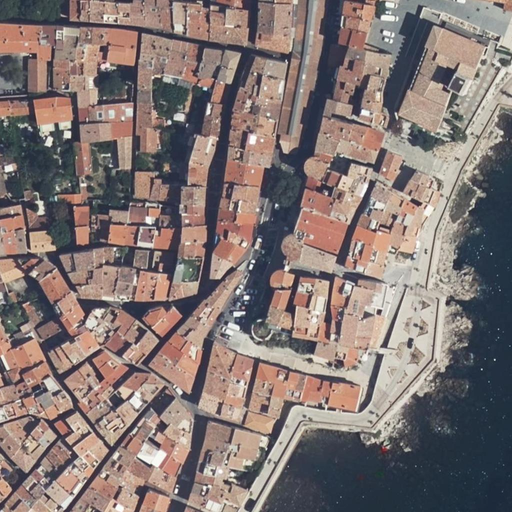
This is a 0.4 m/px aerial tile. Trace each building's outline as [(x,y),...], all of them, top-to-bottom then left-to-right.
[(70,0),(71,18),(80,19),(79,0),(70,0)] [(79,0),(80,19),(90,20),(89,0),(79,0)] [(89,0),(90,20),(104,21),(103,0),(89,0)] [(103,0),(104,21),(118,22),(117,0),(111,0),(103,0)] [(118,22),(130,24),(130,1),(117,0),(118,22)] [(130,0),(130,1),(130,24),(145,25),(160,27),(161,27),(161,4),(174,6),(174,1),(174,0),(130,0)] [(174,31),(186,34),(187,0),(178,0),(179,1),(174,1),(174,6),(174,31)] [(209,37),(211,10),(204,8),(204,3),(198,2),(198,0),(187,0),(186,34),(188,34),(209,37)] [(211,0),(211,3),(211,10),(209,37),(229,40),(245,43),(248,10),(248,0),(211,0)] [(294,58),(281,133),(292,135),(303,138),(319,48),(325,0),(300,0),(299,27),(294,58)] [(348,0),(342,0),(341,13),(370,20),(373,5),(355,1),(348,0)] [(511,0),(487,0),(490,0),(489,3),(493,3),(493,0),(494,0),(505,2),(503,10),(511,10),(511,0)] [(258,1),(257,23),(290,27),(292,3),(275,2),(258,1)] [(161,27),(174,31),(174,6),(161,4),(161,27)] [(341,13),(339,26),(367,32),(370,20),(341,13)] [(0,22),(0,50),(30,50),(37,50),(37,57),(50,57),(51,44),(38,43),(41,25),(0,22)] [(257,23),(257,31),(290,36),(290,27),(257,23)] [(41,25),(38,43),(51,44),(55,44),(57,26),(55,25),(41,25)] [(503,38),(502,43),(495,40),(487,38),(486,41),(484,45),(447,30),(436,25),(435,28),(433,35),(430,42),(427,49),(424,56),(419,68),(402,113),(428,122),(426,126),(446,133),(447,129),(466,136),(502,71),(504,67),(509,68),(511,59),(511,50),(502,47),(505,38),(503,38)] [(69,26),(63,26),(62,46),(55,46),(54,53),(54,58),(69,59),(77,60),(79,27),(69,26)] [(63,26),(57,26),(55,44),(55,46),(62,46),(63,26)] [(339,26),(336,45),(347,47),(362,49),(364,43),(367,32),(339,26)] [(103,44),(105,29),(79,27),(77,60),(69,59),(54,58),(54,67),(68,69),(68,74),(76,75),(82,75),(84,60),(96,61),(97,53),(104,53),(105,44),(103,44)] [(105,29),(103,44),(105,44),(104,53),(97,53),(96,61),(107,62),(134,64),(136,32),(128,30),(120,29),(112,29),(105,29)] [(257,31),(256,44),(270,47),(288,51),(290,36),(257,31)] [(142,33),(139,59),(138,86),(137,103),(150,103),(152,61),(166,63),(171,40),(142,33)] [(204,46),(171,40),(166,63),(164,73),(178,75),(193,77),(191,85),(190,89),(195,90),(197,81),(198,78),(197,78),(198,75),(204,46)] [(389,60),(390,54),(364,43),(362,49),(347,47),(345,57),(364,62),(387,67),(389,60)] [(326,74),(331,76),(333,65),(336,45),(331,44),(326,74)] [(336,45),(333,65),(343,67),(345,57),(347,47),(336,45)] [(224,49),(204,46),(198,75),(205,77),(206,76),(212,77),(213,72),(218,73),(224,49)] [(239,52),(224,49),(218,73),(217,78),(228,80),(239,52)] [(266,57),(251,54),(241,80),(240,80),(238,91),(260,94),(264,75),(266,57)] [(266,57),(264,75),(279,77),(284,78),(286,61),(275,59),(266,57)] [(330,79),(327,99),(341,102),(343,97),(344,90),(352,91),(354,84),(358,85),(361,72),(364,62),(345,57),(343,67),(333,65),(331,76),(330,79)] [(45,60),(30,60),(30,89),(30,91),(45,91),(45,60)] [(94,76),(96,61),(84,60),(82,75),(94,76)] [(386,71),(387,67),(364,62),(361,72),(385,78),(386,71)] [(54,67),(54,89),(68,90),(68,74),(68,69),(54,67)] [(365,87),(382,90),(384,84),(385,78),(361,72),(358,85),(359,85),(365,87)] [(78,107),(95,106),(95,95),(95,76),(94,76),(82,75),(76,75),(68,74),(68,90),(77,90),(78,107)] [(178,75),(176,82),(191,85),(193,77),(178,75)] [(264,75),(260,94),(276,97),(280,98),(284,78),(279,77),(264,75)] [(224,103),(228,80),(217,78),(212,77),(206,76),(205,77),(198,78),(197,81),(214,85),(208,100),(224,103)] [(156,107),(162,108),(167,81),(162,80),(157,103),(156,107)] [(382,95),(382,90),(365,87),(363,95),(382,101),(382,95)] [(193,97),(195,90),(190,89),(187,101),(185,101),(183,111),(189,112),(193,97)] [(238,91),(233,108),(272,118),(277,119),(280,98),(276,97),(260,94),(238,91)] [(109,97),(95,95),(95,106),(101,105),(110,105),(109,97)] [(381,106),(382,101),(363,95),(360,105),(375,110),(379,111),(381,106)] [(36,121),(72,118),(70,98),(57,97),(33,100),(35,112),(36,121)] [(327,99),(324,110),(323,112),(323,113),(323,114),(329,116),(330,116),(331,111),(348,115),(351,104),(341,102),(327,99)] [(10,112),(10,114),(35,112),(33,100),(8,102),(10,112)] [(221,117),(224,103),(208,100),(205,113),(221,117)] [(8,102),(0,102),(0,113),(10,112),(8,102)] [(131,122),(132,103),(110,105),(101,105),(100,123),(131,122)] [(137,103),(136,125),(149,127),(150,127),(164,129),(164,121),(150,119),(150,103),(137,103)] [(79,124),(100,123),(101,105),(95,106),(78,107),(79,124)] [(358,116),(372,121),(375,110),(360,105),(358,116)] [(233,108),(227,157),(242,160),(245,148),(249,130),(269,134),(274,134),(277,119),(272,118),(233,108)] [(386,121),(388,114),(379,111),(375,110),(372,121),(385,126),(386,121)] [(218,136),(221,117),(205,113),(203,125),(186,123),(185,132),(193,133),(218,136)] [(323,114),(319,131),(341,138),(346,140),(349,141),(361,145),(366,126),(351,122),(329,116),(323,114)] [(79,124),(81,143),(88,142),(118,137),(130,136),(131,122),(100,123),(79,124)] [(136,125),(136,151),(149,151),(149,127),(136,125)] [(383,133),(366,126),(361,145),(377,150),(379,146),(383,133)] [(271,153),(274,134),(269,134),(249,130),(245,148),(265,152),(271,153)] [(319,131),(314,155),(327,163),(335,149),(345,154),(349,141),(346,140),(341,138),(319,131)] [(188,161),(206,168),(217,138),(218,136),(193,133),(193,135),(196,136),(188,159),(188,161)] [(130,136),(118,137),(118,168),(130,167),(130,136)] [(349,141),(345,154),(352,155),(373,162),(377,150),(361,145),(349,141)] [(91,173),(88,142),(81,143),(74,143),(76,175),(79,175),(79,174),(91,173)] [(268,166),(271,153),(265,152),(245,148),(242,160),(263,165),(268,166)] [(387,150),(382,164),(396,170),(402,155),(387,150)] [(160,151),(160,171),(179,172),(179,168),(187,168),(188,161),(188,159),(180,158),(179,151),(164,151),(160,151)] [(0,155),(0,195),(7,195),(1,171),(19,168),(16,154),(8,155),(0,155)] [(327,163),(314,155),(304,168),(308,175),(323,181),(329,167),(325,166),(327,163)] [(242,160),(227,157),(226,169),(224,182),(259,185),(261,175),(263,165),(242,160)] [(205,187),(206,168),(188,161),(187,168),(179,168),(179,179),(187,179),(186,185),(205,187)] [(350,161),(349,168),(369,174),(370,170),(371,167),(350,161)] [(379,171),(379,172),(392,180),(396,170),(382,164),(379,171)] [(329,167),(323,181),(326,182),(333,185),(338,187),(344,173),(329,167)] [(349,168),(347,175),(367,183),(368,178),(369,174),(349,168)] [(416,170),(410,180),(429,188),(433,180),(428,175),(416,170)] [(136,195),(151,197),(152,192),(153,178),(153,171),(136,171),(136,195)] [(344,173),(338,187),(361,196),(365,188),(367,183),(347,175),(344,173)] [(308,175),(305,187),(321,194),(326,195),(328,191),(325,190),(327,187),(324,187),(326,182),(323,181),(308,175)] [(151,197),(159,198),(160,183),(160,178),(153,178),(152,192),(151,197)] [(434,205),(438,192),(429,188),(410,180),(409,180),(402,192),(421,200),(428,203),(432,204),(434,205)] [(224,182),(221,196),(256,201),(259,185),(224,182)] [(305,187),(300,206),(329,216),(336,199),(329,196),(333,185),(326,182),(324,187),(327,187),(325,190),(328,191),(326,195),(321,194),(305,187)] [(372,190),(369,196),(386,203),(391,190),(386,187),(375,182),(372,190)] [(204,205),(205,187),(186,185),(183,184),(167,184),(167,199),(182,201),(204,205)] [(57,194),(57,200),(87,199),(87,185),(80,185),(80,194),(57,194)] [(357,202),(361,196),(338,187),(333,185),(329,196),(336,199),(354,206),(357,202)] [(403,197),(391,190),(386,203),(380,218),(380,219),(392,223),(392,224),(395,217),(403,197)] [(221,196),(219,208),(254,212),(256,201),(221,196)] [(366,205),(362,211),(380,218),(386,203),(369,196),(366,205)] [(416,205),(403,197),(395,217),(408,222),(416,205)] [(350,215),(354,206),(336,199),(329,216),(347,223),(350,215)] [(130,201),(120,200),(118,211),(129,211),(130,201)] [(421,200),(419,206),(416,205),(408,222),(404,231),(417,236),(418,234),(417,234),(418,231),(419,224),(420,215),(422,213),(423,212),(423,211),(423,210),(428,203),(421,200)] [(147,202),(130,201),(129,211),(128,214),(127,223),(127,225),(141,226),(155,226),(159,227),(160,212),(161,204),(147,202)] [(204,214),(204,205),(182,201),(182,207),(181,212),(204,214)] [(0,206),(0,216),(21,213),(20,204),(0,206)] [(64,206),(66,226),(75,225),(73,206),(64,206)] [(88,225),(89,206),(83,206),(79,206),(73,206),(75,225),(75,226),(88,225)] [(338,251),(347,223),(329,216),(300,206),(294,232),(299,238),(304,239),(304,240),(338,251)] [(27,221),(29,232),(53,229),(51,218),(35,220),(33,207),(25,209),(27,221)] [(219,208),(217,218),(252,223),(254,212),(219,208)] [(358,222),(357,224),(376,229),(377,226),(380,219),(380,218),(362,211),(358,222)] [(206,225),(204,214),(181,212),(181,214),(160,212),(159,227),(162,227),(181,228),(181,225),(206,225)] [(0,216),(0,222),(1,231),(5,252),(16,251),(13,229),(24,227),(21,213),(0,216)] [(92,213),(92,226),(110,227),(111,222),(112,215),(92,213)] [(108,241),(125,243),(127,225),(127,223),(128,214),(113,213),(112,215),(111,222),(110,227),(108,241)] [(354,231),(351,238),(372,244),(372,246),(385,250),(388,240),(398,246),(404,231),(408,222),(395,217),(392,224),(392,223),(380,219),(377,226),(376,229),(357,224),(354,231)] [(217,218),(216,224),(249,240),(252,223),(217,218)] [(216,224),(215,232),(245,248),(250,240),(249,240),(216,224)] [(66,226),(68,246),(77,244),(88,242),(88,225),(75,226),(75,225),(66,226)] [(125,243),(139,245),(141,226),(127,225),(125,243)] [(205,241),(206,225),(181,225),(181,228),(162,227),(158,247),(179,248),(180,242),(205,241)] [(92,226),(92,231),(101,232),(99,240),(108,241),(110,227),(92,226)] [(139,245),(152,246),(155,226),(141,226),(139,245)] [(152,246),(158,247),(162,227),(159,227),(155,226),(152,246)] [(24,227),(13,229),(16,251),(27,250),(24,227)] [(56,248),(53,229),(29,232),(31,250),(45,250),(56,248)] [(284,230),(279,250),(286,252),(288,253),(286,260),(285,262),(291,264),(291,262),(292,259),(295,260),(299,260),(307,262),(313,247),(303,243),(304,240),(304,239),(299,238),(294,232),(288,231),(284,230)] [(245,248),(215,232),(212,250),(212,251),(233,262),(245,248)] [(349,246),(348,253),(368,259),(372,246),(372,244),(351,238),(349,246)] [(398,246),(388,240),(385,250),(386,250),(386,251),(394,254),(396,250),(398,246)] [(202,258),(205,241),(180,242),(179,248),(178,257),(202,258)] [(368,259),(383,264),(386,251),(386,250),(385,250),(372,246),(368,259)] [(60,254),(69,272),(102,265),(102,263),(103,247),(60,254)] [(113,247),(103,247),(102,263),(111,264),(113,247)] [(313,247),(307,262),(317,266),(330,270),(335,255),(313,247)] [(137,251),(133,268),(139,269),(146,270),(149,251),(147,251),(137,251)] [(162,252),(154,251),(151,270),(158,272),(160,262),(162,252)] [(229,265),(233,262),(212,251),(209,278),(219,277),(222,272),(226,268),(229,265)] [(174,254),(162,252),(160,262),(172,264),(174,254)] [(344,267),(364,272),(368,259),(348,253),(347,255),(344,267)] [(30,271),(44,259),(37,257),(18,258),(25,266),(30,271)] [(198,281),(202,258),(178,257),(172,281),(198,281)] [(18,258),(4,259),(10,269),(9,269),(13,278),(30,271),(25,266),(18,258)] [(4,259),(0,259),(0,271),(1,272),(1,274),(4,280),(4,281),(13,278),(9,269),(10,269),(4,259)] [(56,267),(44,259),(30,271),(41,278),(56,267)] [(379,276),(383,264),(368,259),(364,272),(379,276)] [(169,275),(172,264),(160,262),(158,272),(158,273),(169,275)] [(285,265),(284,267),(278,288),(270,303),(284,306),(290,288),(293,284),(295,273),(291,271),(289,270),(290,266),(291,264),(285,262),(285,265)] [(101,297),(113,298),(121,266),(111,264),(102,263),(102,265),(102,281),(101,297)] [(69,272),(75,284),(102,281),(102,265),(69,272)] [(113,298),(129,299),(134,299),(139,269),(133,268),(121,266),(113,298)] [(69,290),(56,267),(41,278),(48,294),(50,298),(69,290)] [(134,299),(154,298),(158,273),(158,272),(151,270),(146,270),(139,269),(134,299)] [(209,301),(223,310),(233,292),(245,276),(241,273),(240,272),(230,278),(210,301),(209,301)] [(164,298),(169,275),(158,273),(154,298),(164,298)] [(311,292),(315,277),(305,276),(300,276),(300,277),(296,289),(311,292)] [(347,307),(351,294),(343,292),(345,280),(335,276),(333,288),(333,290),(331,304),(347,307)] [(320,278),(315,277),(311,292),(314,293),(327,296),(328,280),(320,278)] [(383,307),(388,283),(370,279),(358,279),(358,281),(357,284),(353,283),(351,294),(347,307),(345,313),(360,316),(362,316),(365,304),(377,306),(383,307)] [(343,292),(351,294),(353,283),(347,281),(345,280),(343,292)] [(81,295),(101,297),(102,281),(75,284),(81,295)] [(196,292),(198,281),(172,281),(168,298),(196,292)] [(296,289),(293,303),(296,303),(310,307),(314,293),(311,292),(296,289)] [(85,312),(69,290),(50,298),(62,316),(43,327),(35,313),(30,316),(37,329),(43,339),(69,326),(69,325),(70,327),(81,315),(85,312)] [(14,291),(9,292),(13,301),(14,303),(18,301),(14,291)] [(310,307),(313,308),(324,310),(327,296),(314,293),(310,307)] [(0,304),(0,313),(19,306),(18,304),(15,302),(14,303),(13,301),(0,304)] [(213,325),(223,310),(209,301),(196,315),(213,325)] [(290,334),(300,337),(307,338),(317,341),(321,321),(311,319),(313,308),(310,307),(296,303),(294,312),(287,310),(283,309),(284,306),(270,303),(262,317),(260,317),(259,317),(256,318),(255,319),(253,321),(252,323),(251,325),(251,328),(252,331),(253,333),(254,335),(256,336),(258,337),(260,338),(263,338),(266,337),(268,336),(270,334),(271,333),(272,330),(283,333),(290,334)] [(332,312),(333,317),(344,319),(345,313),(347,307),(331,304),(332,312)] [(143,316),(150,326),(162,316),(167,311),(169,308),(169,306),(161,305),(149,309),(143,316)] [(89,313),(88,316),(86,322),(89,329),(92,334),(102,321),(100,319),(109,306),(97,306),(93,307),(92,307),(92,308),(91,308),(90,309),(89,313)] [(124,335),(136,320),(121,309),(109,306),(100,319),(102,321),(116,330),(124,335)] [(182,315),(172,306),(169,308),(167,311),(162,316),(150,326),(161,335),(171,325),(182,315)] [(313,308),(311,319),(321,321),(321,320),(322,317),(324,310),(313,308)] [(367,345),(375,313),(358,321),(360,316),(345,313),(344,319),(338,339),(337,339),(331,358),(333,358),(334,357),(345,359),(346,359),(350,345),(351,345),(356,346),(356,350),(367,352),(367,347),(367,345)] [(81,315),(70,327),(75,336),(82,333),(89,329),(86,322),(81,315)] [(196,315),(186,323),(205,337),(207,338),(213,325),(196,315)] [(344,319),(333,317),(332,319),(331,324),(328,336),(337,339),(338,339),(344,319)] [(147,329),(136,320),(124,335),(133,342),(135,343),(147,329)] [(317,341),(326,343),(328,336),(331,324),(326,322),(321,320),(321,321),(317,341)] [(102,321),(92,334),(100,347),(106,343),(116,330),(102,321)] [(186,323),(176,330),(189,340),(201,348),(205,337),(186,323)] [(37,329),(31,332),(34,338),(36,342),(43,339),(37,329)] [(92,351),(100,347),(92,334),(89,329),(82,333),(75,336),(85,355),(92,351)] [(158,338),(147,329),(135,343),(133,342),(121,354),(136,364),(147,351),(158,338)] [(116,330),(106,343),(121,354),(133,342),(124,335),(116,330)] [(176,330),(168,340),(182,350),(189,340),(176,330)] [(31,332),(11,342),(14,348),(34,338),(31,332)] [(79,359),(85,355),(75,336),(68,340),(79,359)] [(314,353),(331,358),(337,339),(328,336),(326,343),(317,341),(314,353)] [(28,381),(24,373),(45,361),(45,360),(36,342),(34,338),(14,348),(11,350),(0,355),(0,360),(12,385),(15,384),(16,386),(28,381)] [(0,343),(0,355),(11,350),(14,348),(11,342),(9,339),(6,341),(0,343)] [(74,362),(79,359),(68,340),(62,343),(74,362)] [(168,340),(159,351),(194,376),(198,361),(182,350),(168,340)] [(201,348),(189,340),(182,350),(198,361),(201,348)] [(214,341),(208,367),(231,374),(238,353),(214,341)] [(66,367),(74,362),(62,343),(55,347),(66,367)] [(351,345),(350,345),(346,359),(345,359),(345,365),(357,362),(357,359),(356,357),(356,350),(356,346),(351,345)] [(59,371),(66,367),(55,347),(49,350),(59,371)] [(105,351),(92,358),(103,371),(107,375),(120,363),(105,351)] [(188,391),(194,376),(159,351),(150,363),(188,391)] [(253,359),(238,353),(231,374),(230,380),(246,385),(253,359)] [(103,371),(92,358),(87,361),(86,362),(97,377),(103,371)] [(51,374),(45,361),(24,373),(28,381),(31,386),(43,379),(51,374)] [(86,362),(78,368),(94,387),(100,381),(97,377),(86,362)] [(260,362),(257,375),(276,380),(279,368),(260,362)] [(127,367),(120,363),(107,375),(100,381),(94,387),(101,393),(127,367)] [(134,371),(127,367),(101,393),(104,396),(107,399),(134,371)] [(203,388),(225,395),(226,392),(243,397),(246,385),(230,380),(231,374),(208,367),(206,375),(206,377),(203,388)] [(78,368),(65,379),(81,399),(94,387),(78,368)] [(289,371),(279,368),(276,380),(273,394),(284,396),(289,371)] [(126,399),(150,372),(134,371),(107,399),(111,403),(116,408),(118,409),(126,399)] [(284,396),(292,398),(299,373),(289,371),(284,396)] [(163,383),(150,372),(126,399),(137,411),(145,402),(149,397),(156,390),(163,383)] [(299,373),(292,398),(300,399),(307,375),(299,373)] [(63,389),(51,374),(43,379),(50,390),(52,394),(63,389)] [(257,375),(253,389),(273,394),(276,380),(257,375)] [(313,377),(307,375),(300,399),(308,401),(308,399),(313,377)] [(323,380),(313,377),(308,399),(319,400),(323,380)] [(332,382),(323,380),(319,400),(328,403),(332,382)] [(28,381),(16,386),(22,398),(29,410),(37,412),(50,418),(40,396),(37,398),(35,394),(31,386),(28,381)] [(361,386),(332,382),(328,403),(340,406),(355,408),(361,386)] [(0,404),(3,403),(12,401),(22,398),(16,386),(15,384),(12,385),(5,387),(0,388),(0,404)] [(87,413),(104,396),(101,393),(94,387),(81,399),(79,401),(87,413)] [(192,419),(175,397),(169,388),(158,400),(151,407),(160,415),(169,423),(190,433),(192,419)] [(203,388),(198,405),(220,414),(223,402),(225,395),(203,388)] [(62,411),(73,405),(71,398),(63,389),(52,394),(62,411)] [(253,389),(251,399),(270,404),(273,394),(253,389)] [(50,418),(62,411),(52,394),(50,390),(46,392),(40,396),(50,418)] [(240,407),(243,397),(226,392),(225,395),(223,402),(240,407)] [(279,416),(284,396),(273,394),(270,404),(267,413),(279,416)] [(87,413),(95,423),(111,403),(107,399),(104,396),(87,413)] [(18,414),(29,410),(22,398),(12,401),(18,414)] [(128,423),(137,411),(126,399),(118,409),(128,423)] [(270,404),(251,399),(248,409),(249,409),(267,413),(270,404)] [(9,416),(18,414),(12,401),(3,403),(9,416)] [(237,419),(240,407),(223,402),(220,414),(237,419)] [(0,418),(9,416),(3,403),(0,404),(0,418)] [(95,423),(100,429),(105,423),(116,408),(111,403),(95,423)] [(151,407),(144,416),(155,424),(166,432),(188,448),(189,446),(190,433),(169,423),(160,415),(151,407)] [(116,437),(128,423),(118,409),(116,408),(105,423),(116,437)] [(77,411),(66,417),(76,429),(87,423),(77,411)] [(38,421),(31,416),(17,420),(30,433),(38,421)] [(144,416),(131,432),(145,441),(146,439),(149,434),(155,424),(144,416)] [(66,417),(55,423),(64,435),(65,436),(76,429),(66,417)] [(49,426),(40,419),(38,421),(30,433),(37,439),(49,426)] [(209,419),(205,437),(229,443),(230,443),(233,432),(235,427),(209,419)] [(93,432),(87,423),(76,429),(65,436),(75,447),(93,432)] [(111,443),(116,437),(105,423),(100,429),(111,443)] [(182,461),(188,448),(166,432),(155,424),(149,434),(162,442),(160,448),(182,461)] [(56,435),(49,426),(37,439),(45,447),(56,435)] [(235,427),(233,432),(247,436),(248,431),(235,427)] [(225,454),(221,465),(228,466),(237,469),(241,455),(253,458),(258,449),(256,449),(260,434),(248,431),(247,436),(233,432),(230,443),(229,443),(225,454)] [(99,439),(93,432),(75,447),(81,454),(89,448),(99,439)] [(131,432),(122,444),(137,453),(145,441),(131,432)] [(35,459),(45,447),(37,439),(30,433),(21,444),(35,459)] [(64,435),(58,442),(74,460),(81,454),(75,447),(65,436),(64,435)] [(205,437),(202,449),(225,454),(229,443),(205,437)] [(99,439),(89,448),(99,459),(107,448),(99,439)] [(176,475),(182,461),(160,448),(146,439),(145,441),(137,453),(155,463),(176,475)] [(58,442),(51,449),(68,465),(74,460),(58,442)] [(26,470),(35,459),(21,444),(12,456),(26,470)] [(122,444),(112,457),(129,467),(134,458),(137,453),(122,444)] [(89,448),(81,454),(93,467),(99,459),(89,448)] [(51,449),(46,455),(63,470),(68,465),(51,449)] [(202,449),(199,460),(217,464),(221,465),(225,454),(202,449)] [(81,454),(74,460),(88,474),(93,467),(81,454)] [(46,455),(40,462),(56,478),(63,470),(46,455)] [(112,457),(107,463),(124,474),(129,467),(112,457)] [(176,475),(155,463),(152,469),(134,458),(129,467),(145,477),(154,482),(170,491),(172,485),(176,475)] [(11,469),(3,460),(0,461),(0,474),(11,469)] [(83,481),(88,474),(74,460),(68,465),(83,481)] [(199,460),(196,471),(214,475),(217,464),(199,460)] [(40,462),(35,468),(51,483),(56,478),(40,462)] [(107,463),(103,469),(120,480),(122,477),(124,474),(107,463)] [(248,490),(232,484),(231,487),(220,483),(222,477),(225,478),(228,466),(221,465),(217,464),(214,475),(196,471),(194,482),(210,487),(207,496),(203,507),(217,511),(223,496),(228,499),(240,505),(248,490)] [(73,494),(83,481),(68,465),(63,470),(56,478),(73,494)] [(141,489),(145,477),(129,467),(124,474),(122,477),(141,489)] [(35,468),(30,474),(45,489),(51,483),(35,468)] [(103,469),(99,474),(117,486),(119,483),(120,480),(103,469)] [(11,487),(0,474),(0,488),(5,494),(11,487)] [(30,474),(22,483),(37,497),(45,489),(30,474)] [(99,474),(90,486),(111,498),(117,486),(99,474)] [(138,495),(141,489),(122,477),(120,480),(119,483),(138,495)] [(64,507),(73,494),(56,478),(51,483),(45,489),(64,507)] [(194,482),(191,491),(207,496),(210,487),(194,482)] [(22,483),(14,492),(30,506),(37,497),(22,483)] [(132,510),(138,495),(119,483),(117,486),(111,498),(132,510)] [(90,486),(81,497),(104,510),(111,498),(90,486)] [(149,488),(144,503),(165,510),(169,495),(149,488)] [(45,489),(37,497),(52,511),(60,511),(64,507),(45,489)] [(189,501),(203,507),(207,496),(191,491),(189,501)] [(14,492),(5,503),(14,511),(23,511),(30,506),(14,492)] [(52,511),(37,497),(30,506),(36,511),(52,511)] [(81,497),(73,508),(78,511),(102,511),(104,510),(81,497)] [(106,511),(131,511),(132,510),(111,498),(104,510),(106,511)] [(235,511),(240,505),(228,499),(222,511),(235,511)] [(14,511),(5,503),(0,508),(0,511),(14,511)] [(144,503),(139,511),(164,511),(165,510),(144,503)]
